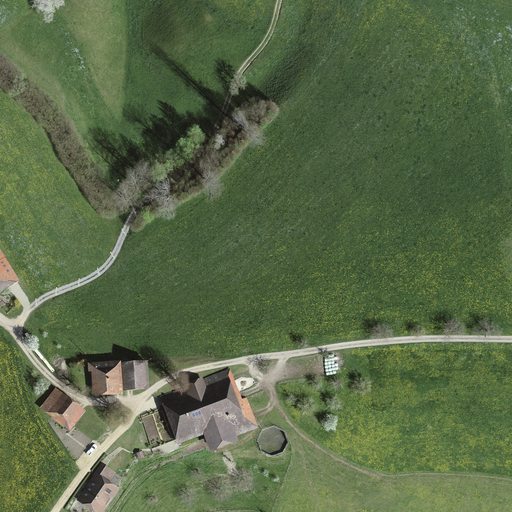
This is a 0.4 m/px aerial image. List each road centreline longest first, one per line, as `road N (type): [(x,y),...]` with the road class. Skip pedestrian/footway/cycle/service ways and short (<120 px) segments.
road 1 (track): [(17,330),(38,300),(99,272),(147,198),(208,143),(280,0)]
road 2 (track): [(511,340),(385,341),(265,356),(181,372),(138,405)]
road 3 (track): [(138,405),(70,392),(0,315)]
road 4 (track): [(138,405),(55,511)]
